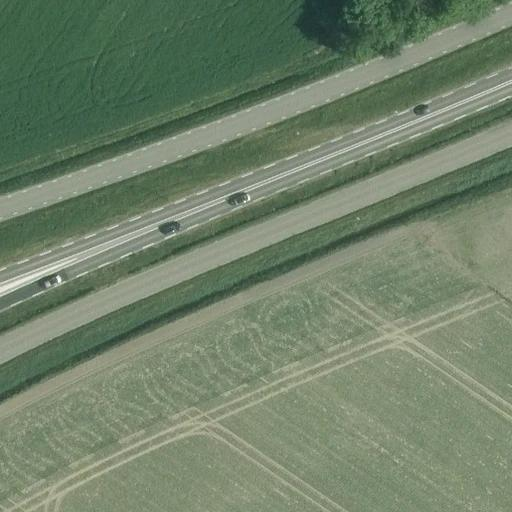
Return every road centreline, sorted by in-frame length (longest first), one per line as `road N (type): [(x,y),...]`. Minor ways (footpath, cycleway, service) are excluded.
road 1 (tertiary): [(0,350),(511,132)]
road 2 (unclassified): [(0,210),(208,136),(511,12)]
road 3 (primary): [(137,236),(511,82)]
road 4 (primary): [(0,303),(137,236)]
road 5 (primary): [(137,236),(0,281)]
